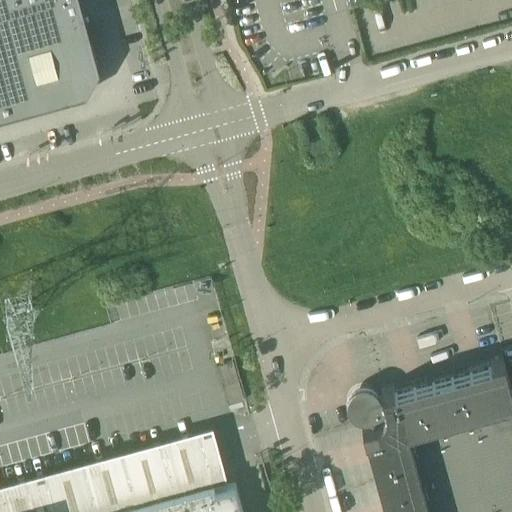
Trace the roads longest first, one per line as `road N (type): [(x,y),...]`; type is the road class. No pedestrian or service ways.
road 1 (unclassified): [(208,128),(511,46)]
road 2 (unclassified): [(267,342),(511,273)]
road 3 (unclassified): [(267,342),(208,128)]
road 4 (unclassified): [(0,185),(208,128)]
road 5 (unclassified): [(312,511),(267,342)]
road 6 (unclassified): [(157,0),(184,102),(208,128)]
road 7 (unclassified): [(208,128),(212,92),(187,0)]
